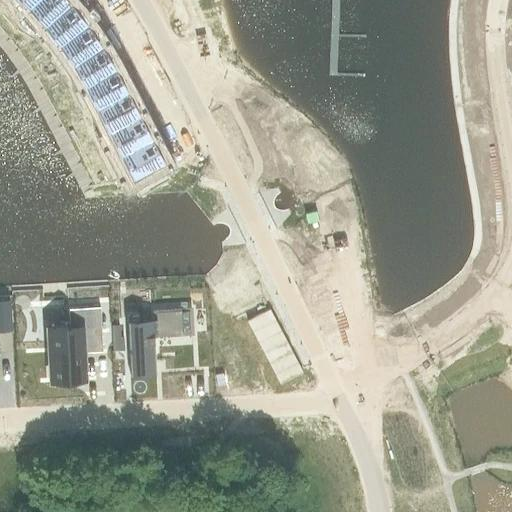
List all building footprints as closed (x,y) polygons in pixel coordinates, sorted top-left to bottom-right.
[(31,0),(27,4),(42,22),(70,0),(31,0)] [(75,0),(70,0),(42,22),(56,41),(89,19),(75,0)] [(89,19),(56,41),(69,61),(103,41),(89,19)] [(103,41),(69,61),(80,83),(116,64),(103,41)] [(116,64),(80,83),(93,106),(128,88),(116,64)] [(128,88),(93,106),(105,130),(140,111),(128,88)] [(140,111),(105,130),(117,153),(152,135),(140,111)] [(152,135),(117,153),(129,176),(165,158),(152,135)] [(70,326),(49,327),(52,379),(84,377),(83,351),(103,350),(100,306),(88,307),(69,308),(70,326)] [(252,318),(283,378),(305,367),(274,307),(252,318)] [(155,317),(127,318),(130,375),(156,373),(154,335),(157,335),(157,334),(192,332),(190,309),(155,310),(155,317)] [(0,330),(12,330),(11,315),(0,315),(0,330)] [(120,324),(112,325),(113,349),(124,349),(124,336),(121,337),(120,324)]
